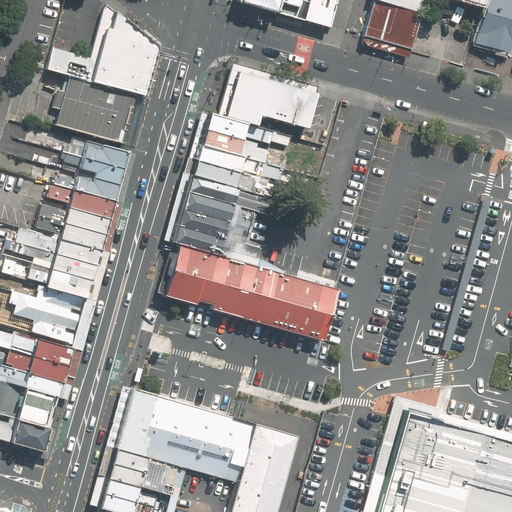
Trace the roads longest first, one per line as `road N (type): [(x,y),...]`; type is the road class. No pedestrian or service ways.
road 1 (secondary): [(194,24),(511,114)]
road 2 (primary): [(194,24),(131,257)]
road 3 (primary): [(95,384),(88,366),(114,270),(131,257)]
road 4 (primary): [(131,257),(137,274),(110,372),(95,384)]
